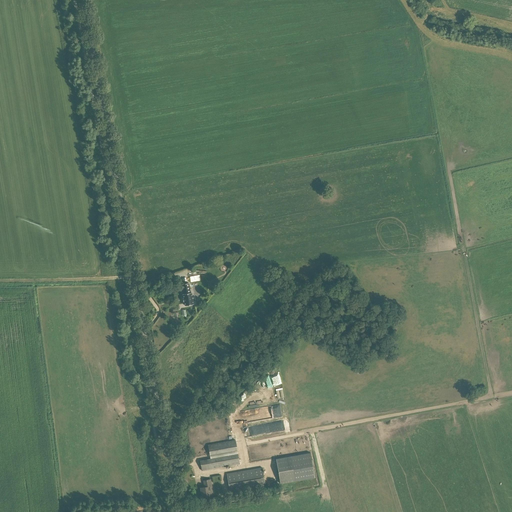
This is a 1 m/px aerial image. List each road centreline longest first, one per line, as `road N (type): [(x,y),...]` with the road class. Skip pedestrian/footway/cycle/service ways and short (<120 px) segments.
road 1 (tertiary): [(175,511),(144,279),(81,0)]
road 2 (track): [(240,444),(489,393),(448,173)]
road 3 (track): [(0,282),(144,279)]
